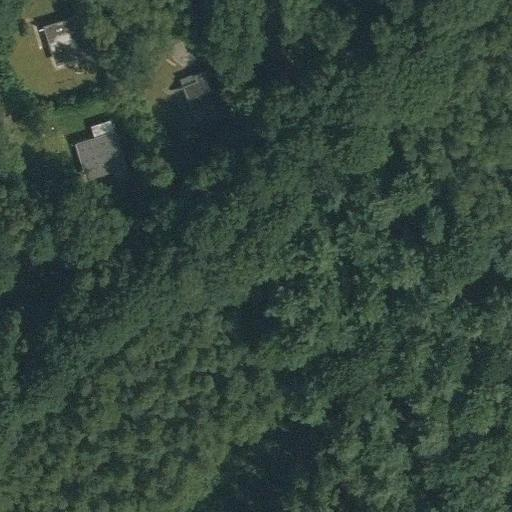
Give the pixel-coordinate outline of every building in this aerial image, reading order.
[(313,11),(283,20),(293,55),(323,46),(313,11)] [(43,23),(55,63),(76,56),(78,62),(97,56),(90,34),(84,36),(77,13),(43,23)] [(208,73),(206,69),(192,74),(194,79),(180,84),(193,118),(214,109),(218,118),(232,112),(215,70),(208,73)] [(113,129),(75,141),(86,177),(124,166),(113,129)] [(71,243),(39,250),(45,278),(77,271),(71,243)]
